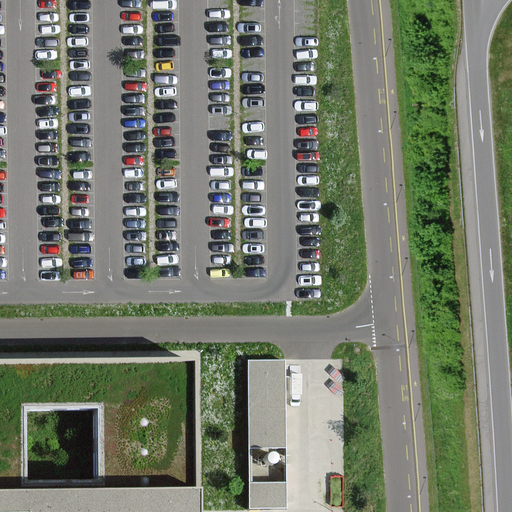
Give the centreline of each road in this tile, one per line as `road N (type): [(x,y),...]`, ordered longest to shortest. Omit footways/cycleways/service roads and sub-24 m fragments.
road 1 (unclassified): [(398,511),(361,0)]
road 2 (motorway): [(475,28),(506,511)]
